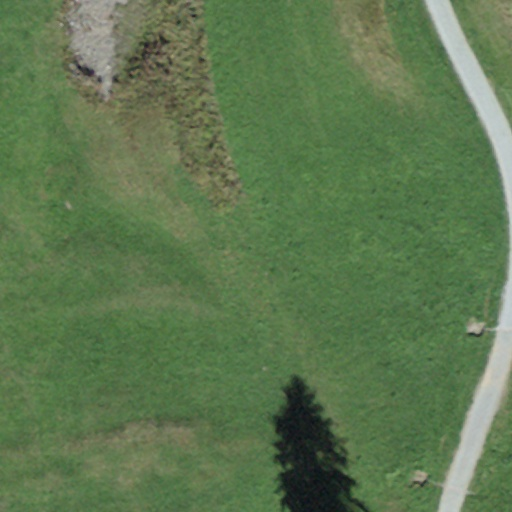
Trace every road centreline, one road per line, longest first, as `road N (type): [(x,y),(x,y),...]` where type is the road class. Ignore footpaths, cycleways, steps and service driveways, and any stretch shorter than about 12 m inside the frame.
road 1 (track): [(511,327),(451,511)]
road 2 (track): [(438,0),(511,168)]
